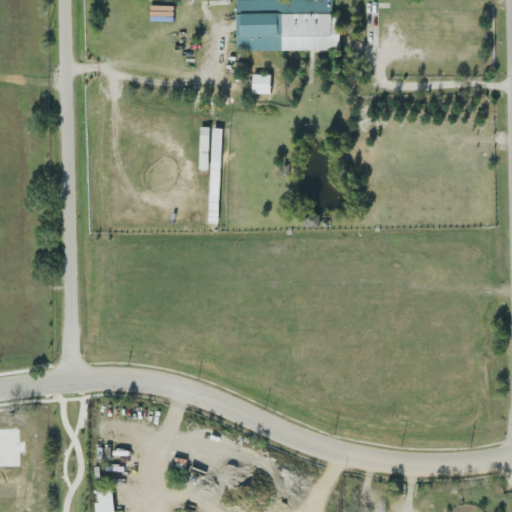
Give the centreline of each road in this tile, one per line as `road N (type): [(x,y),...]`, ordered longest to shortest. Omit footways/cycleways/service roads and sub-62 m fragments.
road 1 (residential): [(511,454),(455,463),(355,456),(201,393),(128,377),(0,386)]
road 2 (residential): [(64,0),(72,377)]
